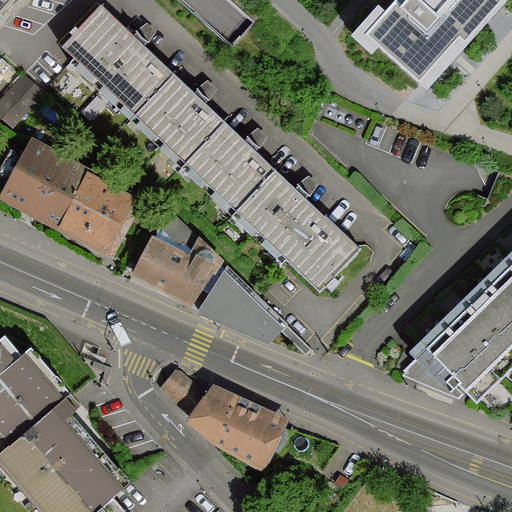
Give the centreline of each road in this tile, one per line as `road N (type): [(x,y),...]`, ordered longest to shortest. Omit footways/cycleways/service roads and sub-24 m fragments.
road 1 (primary): [(0,258),(511,474)]
road 2 (tertiary): [(288,384),(415,456),(511,494)]
road 3 (residential): [(249,511),(146,393),(143,325)]
road 4 (tertiary): [(511,459),(347,395)]
road 5 (tertiary): [(288,384),(143,325)]
road 6 (tertiary): [(143,325),(0,264)]
